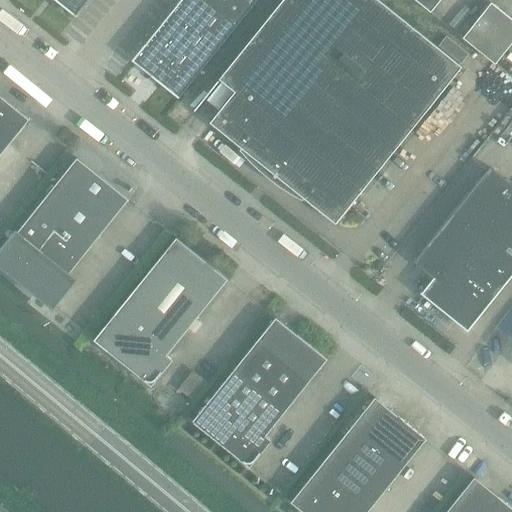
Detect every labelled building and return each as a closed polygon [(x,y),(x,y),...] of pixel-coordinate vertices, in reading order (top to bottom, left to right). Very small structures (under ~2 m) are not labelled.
[(54,0),(76,17),(89,0),(54,0)] [(235,0),(182,0),(180,3),(226,41),(250,11),(235,0)] [(210,124),(211,124),(336,225),(463,68),(378,0),(284,0),(220,80),(235,93),(210,124)] [(235,0),(250,11),(258,0),(235,0)] [(414,0),(431,13),(442,0),(414,0)] [(180,3),(156,32),(203,70),(226,41),(180,3)] [(511,20),(492,5),(464,39),(496,64),(511,43),(511,20)] [(133,62),(149,74),(158,81),(157,82),(179,99),(203,70),(156,32),(150,40),(151,40),(133,62)] [(461,65),(468,55),(446,38),(439,47),(461,65)] [(0,96),(0,138),(10,146),(30,121),(0,96)] [(0,157),(10,146),(0,138),(0,157)] [(58,287),(129,200),(78,159),(0,255),(0,263),(54,307),(64,292),(58,287)] [(511,185),(490,168),(414,262),(434,279),(422,293),(421,294),(468,332),(511,277),(511,185)] [(177,239),(94,341),(152,388),(163,374),(157,369),(229,280),(177,239)] [(276,319),(255,345),(307,386),(328,360),(276,319)] [(255,345),(234,370),(286,412),(307,386),(255,345)] [(256,450),(286,412),(234,370),(193,422),(250,469),(261,454),(256,450)] [(375,398),(344,438),(395,479),(427,440),(375,398)] [(369,511),(395,479),(344,438),(291,503),(302,511),(369,511)] [(511,511),(511,508),(475,478),(447,511),(511,511)]
